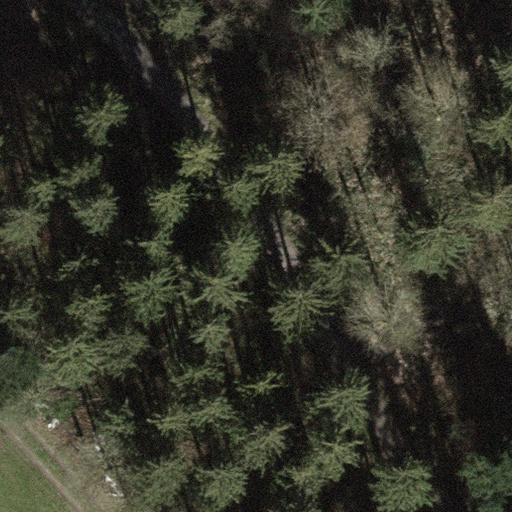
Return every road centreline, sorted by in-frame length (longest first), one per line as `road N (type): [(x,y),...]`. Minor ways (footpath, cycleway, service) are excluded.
road 1 (track): [(436,511),(376,446),(221,166),(82,0)]
road 2 (track): [(0,393),(96,511)]
